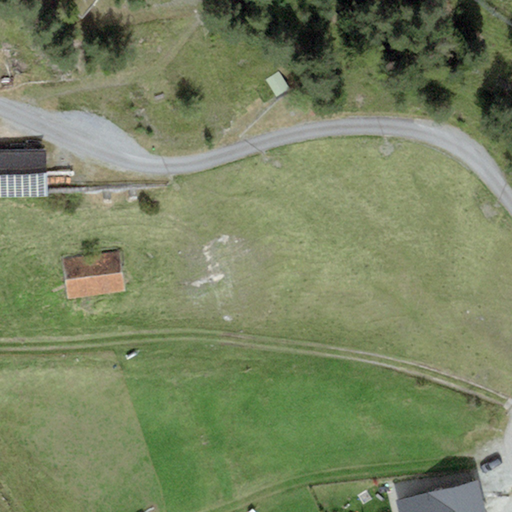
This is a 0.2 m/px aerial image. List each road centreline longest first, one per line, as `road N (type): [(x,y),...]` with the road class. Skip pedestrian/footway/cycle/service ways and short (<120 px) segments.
road 1 (track): [(511,215),(468,170),(389,142),(336,140),(188,178),(139,176),(99,166),(14,124)]
road 2 (track): [(0,356),(201,347),(414,381),(511,420)]
